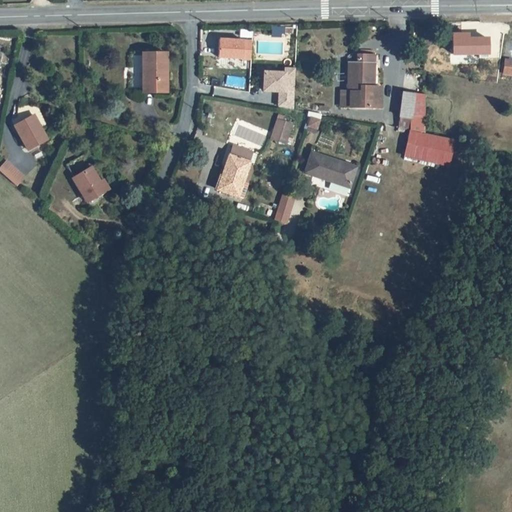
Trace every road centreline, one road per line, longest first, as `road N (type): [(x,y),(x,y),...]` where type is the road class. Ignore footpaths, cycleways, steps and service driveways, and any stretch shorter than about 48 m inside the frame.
road 1 (residential): [(190,12),(190,106),(109,303),(106,448),(91,511)]
road 2 (secondary): [(0,17),(190,12)]
road 3 (secondary): [(190,12),(372,5)]
road 4 (secondary): [(372,5),(511,4)]
